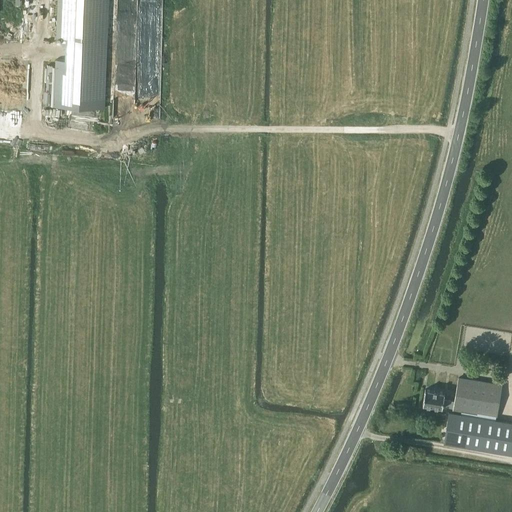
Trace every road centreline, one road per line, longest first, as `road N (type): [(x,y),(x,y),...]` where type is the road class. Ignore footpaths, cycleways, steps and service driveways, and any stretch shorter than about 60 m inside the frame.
road 1 (tertiary): [(315,511),(408,304),(458,135),(483,0)]
road 2 (track): [(58,139),(112,143),(154,129),(458,135)]
